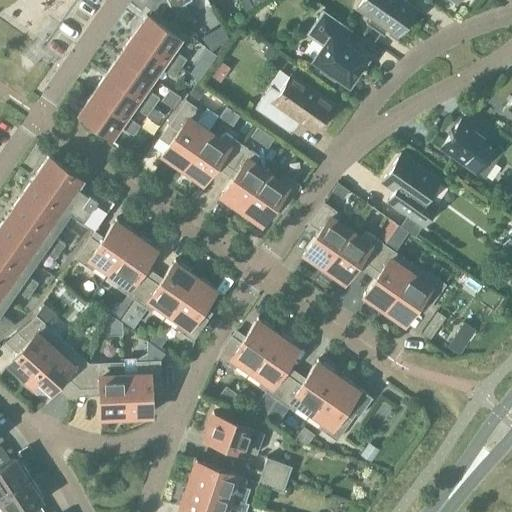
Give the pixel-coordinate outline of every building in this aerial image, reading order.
[(165,0),(182,28),(193,21),(183,5),(191,0),(165,0)] [(248,0),(241,0),(240,1),(246,11),(253,6),(248,0)] [(363,0),(357,9),(371,18),(367,23),(367,22),(366,23),(384,36),(385,35),(381,33),(385,28),(397,36),(416,9),(402,0),(363,0)] [(355,33),(351,30),(323,11),(307,34),(323,45),(313,59),(323,67),(321,71),(334,81),(337,77),(348,84),(366,58),(347,45),(355,33)] [(133,35),(181,68),(187,59),(172,49),(180,38),(147,15),(133,35)] [(221,26),(210,32),(201,37),(211,51),(218,46),(228,38),(221,26)] [(133,35),(120,54),(152,77),(159,67),(174,77),(181,68),(133,35)] [(120,54),(106,74),(153,107),(160,98),(145,88),(152,77),(120,54)] [(219,55),(206,67),(222,85),(235,73),(219,55)] [(106,74),(92,94),(125,117),(126,116),(132,106),(147,116),(153,107),(106,74)] [(333,105),(290,75),(278,92),(270,87),(256,108),(291,132),(292,131),(287,128),(292,120),(295,121),(299,121),(314,132),(333,105)] [(197,84),(190,94),(198,99),(204,90),(197,84)] [(125,117),(92,94),(79,113),(111,136),(119,125),(133,135),(140,126),(126,116),(125,117)] [(511,117),(511,97),(503,111),(511,117)] [(206,133),(207,133),(209,129),(197,121),(203,112),(186,99),(168,125),(177,131),(160,156),(180,170),(206,133)] [(450,135),(441,147),(476,172),(484,177),(504,149),(496,143),(461,119),(453,131),(451,130),(448,134),(450,135)] [(218,141),(207,133),(206,133),(180,170),(201,184),(218,160),(227,166),(242,144),(225,132),(218,141)] [(242,144),(227,166),(236,172),(219,197),(239,211),(265,174),(253,165),(260,157),(242,144)] [(400,154),(381,181),(395,190),(387,202),(392,205),(408,217),(402,227),(415,236),(422,226),(437,205),(427,198),(439,181),(400,154)] [(49,156),(0,225),(0,337),(15,325),(0,314),(0,313),(16,290),(28,298),(38,283),(27,275),(43,251),(55,259),(65,244),(54,236),(70,213),(94,229),(116,198),(96,184),(81,179),(49,156)] [(265,174),(239,211),(259,225),(276,201),(286,207),(301,186),(283,173),(277,182),(265,174)] [(324,202),(309,223),(319,230),(302,255),(322,269),(348,232),(336,223),(342,214),(324,202)] [(99,243),(90,236),(75,258),(93,271),(99,262),(111,270),(137,232),(117,218),(99,243)] [(360,240),(348,232),(322,269),(342,283),(359,259),(369,265),(384,244),(366,231),(360,240)] [(137,232),(111,270),(123,278),(117,287),(134,299),(149,278),(140,271),(157,247),(137,232)] [(384,244),(369,265),(379,272),(362,297),(382,311),(414,265),(384,244)] [(149,278),(134,299),(152,312),(158,303),(170,311),(196,274),(176,259),(158,284),(149,278)] [(426,273),(414,265),(382,311),(402,325),(420,300),(430,307),(446,284),(428,271),(426,273)] [(196,274),(170,311),(182,319),(175,328),(193,341),(208,319),(199,312),(216,288),(196,274)] [(121,322),(108,313),(99,336),(122,335),(121,322)] [(31,320),(17,332),(27,342),(8,363),(15,369),(13,370),(12,371),(21,382),(23,384),(63,339),(36,315),(31,320)] [(223,346),(218,358),(234,369),(241,361),(252,369),(279,331),(258,317),(241,342),(231,335),(223,346)] [(464,323),(457,334),(468,342),(475,330),(464,323)] [(157,330),(150,340),(160,348),(168,337),(157,330)] [(279,331),(252,369),(264,377),(258,386),(276,399),(291,377),(282,370),(299,345),(279,331)] [(89,363),(63,339),(23,384),(24,385),(36,393),(37,392),(38,390),(45,396),(64,375),(79,389),(89,363)] [(147,340),(148,360),(160,360),(160,359),(164,353),(147,340)] [(291,377),(276,399),(295,411),(301,402),(313,411),(339,373),(318,359),(301,384),(291,377)] [(137,374),(124,374),(126,421),(128,421),(142,418),(142,417),(142,415),(151,414),(149,386),(161,386),(160,360),(148,360),(136,361),(137,374)] [(112,362),(89,363),(79,389),(100,388),(101,416),(110,416),(110,418),(110,420),(124,421),(126,421),(124,374),(112,375),(112,362)] [(359,416),(373,397),(339,373),(313,411),(325,419),(318,428),(337,441),(355,414),(359,416)] [(204,438),(205,439),(206,437),(245,452),(246,451),(256,454),(264,432),(214,414),(215,413),(213,412),(204,438)] [(379,448),(370,441),(360,456),(369,462),(379,448)] [(267,457),(262,470),(287,479),(292,466),(267,457)] [(0,467),(0,497),(31,477),(22,463),(18,465),(14,459),(0,467)] [(196,459),(188,484),(229,497),(233,485),(244,488),(247,479),(236,475),(237,474),(197,461),(197,460),(196,459)] [(287,479),(262,470),(258,483),(283,492),(287,479)] [(31,477),(0,497),(0,501),(6,511),(23,511),(41,500),(37,494),(41,492),(31,477)] [(229,497),(188,484),(180,509),(181,509),(181,508),(194,511),(231,511),(225,510),(229,497)]
